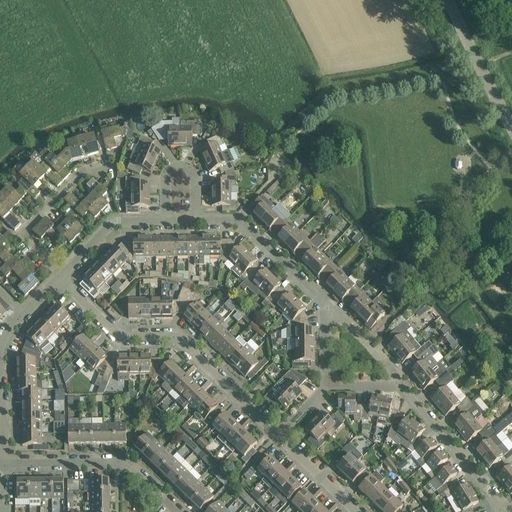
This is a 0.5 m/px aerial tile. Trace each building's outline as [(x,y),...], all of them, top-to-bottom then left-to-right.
[(161,123),(151,129),(154,134),(157,139),(159,141),(159,140),(158,140),(163,137),(164,139),(168,139),(168,142),(168,147),(180,146),(180,127),(179,119),(172,119),(172,122),(161,123)] [(187,127),(180,127),(180,146),(192,146),(192,136),(197,136),(200,137),(202,134),(202,125),(198,122),(187,122),(187,127)] [(110,128),(101,131),(102,134),(102,136),(104,140),(104,143),(106,148),(106,151),(117,148),(121,140),(121,138),(126,136),(129,126),(125,125),(124,128),(111,132),(110,128)] [(85,139),(76,142),(81,158),(98,153),(97,150),(106,148),(104,143),(104,140),(102,136),(96,138),(98,142),(95,142),(93,137),(92,133),(84,136),(85,139)] [(209,147),(199,151),(204,162),(222,154),(219,147),(223,145),(219,135),(206,141),(209,147)] [(138,155),(156,162),(161,152),(151,148),(154,142),(141,136),(137,147),(141,148),(138,155)] [(40,156),(39,157),(43,161),(44,160),(64,180),(70,174),(64,168),(70,162),(73,161),(81,158),(76,142),(71,139),(69,144),(68,144),(68,145),(67,147),(68,150),(70,151),(70,152),(66,153),(58,162),(51,156),(51,151),(46,151),(45,150),(45,151),(40,151),(40,156)] [(222,154),(204,162),(209,173),(219,168),(221,174),(225,172),(234,168),(231,163),(234,162),(232,158),(229,151),(228,151),(222,154)] [(138,155),(133,152),(130,160),(131,160),(127,170),(139,175),(142,169),(151,173),(156,162),(138,155)] [(33,163),(27,169),(39,181),(45,175),(58,187),(64,181),(43,161),(39,157),(33,163)] [(24,179),(18,185),(33,199),(39,193),(33,188),(39,181),(27,169),(21,176),(24,179)] [(211,195),(231,194),(230,187),(235,187),(235,176),(222,176),(222,183),(211,183),(211,195)] [(130,189),(130,196),(150,196),(149,184),(139,184),(139,178),(125,178),(125,189),(130,189)] [(91,197),(88,200),(101,212),(107,205),(101,200),(107,193),(94,181),(88,188),(91,190),(90,192),(90,196),(91,197)] [(277,188),(274,185),(267,192),(269,195),(277,188)] [(48,190),(45,187),(42,190),(48,196),(51,193),(48,190)] [(2,194),(15,207),(27,194),(21,188),(15,194),(8,188),(2,194)] [(0,196),(0,216),(4,221),(15,231),(21,225),(9,213),(15,207),(2,194),(0,196)] [(101,212),(88,200),(82,206),(70,194),(64,201),(70,206),(74,210),(82,218),(88,212),(95,218),(101,212)] [(231,194),(211,195),(212,206),(222,206),(222,212),(236,212),(236,201),(231,201),(231,194)] [(150,207),(150,196),(130,196),(131,203),(126,203),(126,214),(139,214),(139,208),(150,207)] [(253,214),(261,222),(275,208),(262,196),(248,211),(253,215),(253,214)] [(40,206),(34,201),(30,204),(36,210),(40,206)] [(326,201),(320,207),(321,209),(322,210),(328,203),(326,201)] [(275,208),(261,222),(270,230),(269,231),(273,235),(287,220),(291,216),(279,204),(275,208)] [(70,219),(64,225),(76,237),(82,231),(76,225),(82,218),(74,210),(68,217),(70,219)] [(33,232),(41,239),(47,233),(51,237),(57,231),(45,219),(33,232)] [(287,220),(273,235),(277,238),(278,238),(286,246),(299,232),(287,220)] [(70,243),(76,237),(64,225),(58,232),(70,243)] [(0,246),(6,241),(11,235),(8,232),(2,238),(0,235),(0,246)] [(297,258),(304,251),(311,244),(299,232),(286,246),(294,253),(293,254),(297,258)] [(0,246),(0,271),(6,265),(12,259),(6,253),(12,247),(9,244),(15,238),(11,235),(6,241),(0,246)] [(319,236),(311,244),(304,251),(297,258),(301,262),(302,261),(310,269),(323,256),(316,248),(318,248),(324,241),(319,236)] [(359,243),(362,239),(359,236),(354,242),(357,245),(359,243)] [(188,237),(177,238),(177,257),(188,257),(188,237)] [(188,257),(194,257),(194,265),(199,265),(198,237),(188,237),(188,257)] [(209,257),(209,237),(198,237),(199,265),(204,265),(204,257),(209,257)] [(219,260),(222,262),(230,243),(221,243),(220,237),(209,237),(209,257),(219,256),(219,260)] [(145,257),(144,238),(133,238),(133,253),(129,255),(132,262),(135,261),(135,258),(145,257)] [(145,257),(155,257),(155,238),(144,238),(145,257)] [(166,257),(166,238),(155,238),(155,257),(166,257)] [(177,238),(166,238),(166,257),(177,257),(177,238)] [(228,261),(235,267),(249,253),(241,245),(236,250),(230,243),(222,262),(226,263),(228,261)] [(129,264),(132,262),(129,255),(124,244),(118,251),(114,246),(106,255),(120,268),(126,261),(129,264)] [(6,265),(0,271),(6,278),(9,274),(15,274),(19,278),(25,272),(32,264),(26,258),(21,263),(18,260),(21,256),(18,253),(15,256),(12,259),(6,265)] [(235,267),(232,271),(240,279),(241,277),(245,281),(255,271),(251,267),(254,264),(257,261),(249,253),(235,267)] [(112,276),(120,268),(106,255),(98,262),(112,276)] [(323,256),(310,269),(318,277),(317,278),(321,282),(328,275),(335,267),(323,256)] [(98,262),(91,270),(105,284),(112,276),(98,262)] [(380,262),(375,267),(379,271),(384,266),(380,262)] [(25,272),(19,278),(25,284),(19,290),(25,296),(37,284),(31,278),(38,270),(32,264),(25,272)] [(328,275),(321,282),(325,286),(326,285),(334,293),(348,279),(335,267),(328,275)] [(259,275),(255,271),(245,281),(239,286),(244,291),(247,287),(255,295),(257,293),(273,277),(265,269),(259,275)] [(98,291),(105,284),(91,270),(83,278),(88,283),(82,288),(93,300),(100,293),(98,291)] [(378,272),(373,277),(377,282),(383,276),(378,272)] [(259,291),(257,293),(265,301),(261,304),(266,309),(269,305),(279,295),(281,293),(277,289),(278,287),(281,285),(273,277),(259,291)] [(342,301),(346,305),(352,298),(360,291),(364,287),(359,282),(355,286),(348,279),(334,293),(342,301)] [(177,301),(172,301),(173,306),(181,307),(182,303),(188,290),(183,288),(182,288),(177,301)] [(182,303),(181,307),(189,310),(184,316),(183,317),(191,325),(204,310),(200,306),(196,303),(192,296),(193,292),(188,290),(182,303)] [(221,293),(229,300),(232,298),(224,290),(221,293)] [(161,299),(161,319),(173,318),(172,299),(167,299),(167,291),(161,291),(161,299)] [(360,291),(352,298),(346,305),(350,309),(358,316),(372,303),(360,291)] [(279,295),(269,305),(273,309),(276,307),(284,315),(297,301),(289,293),(286,295),(283,299),(279,295)] [(372,303),(358,316),(366,324),(365,325),(370,330),(377,322),(380,319),(389,310),(377,298),(372,303)] [(140,319),(140,299),(128,299),(129,319),(140,319)] [(150,299),(140,299),(140,319),(151,319),(150,299)] [(151,319),(161,319),(161,299),(150,299),(151,319)] [(229,300),(224,306),(232,313),(234,311),(237,308),(229,300)] [(297,301),(284,315),(290,321),(284,328),(285,329),(307,320),(303,311),(305,309),(297,301)] [(56,304),(48,312),(62,326),(70,318),(56,304)] [(204,310),(191,325),(198,332),(212,318),(204,310)] [(48,312),(41,320),(55,334),(62,326),(48,312)] [(212,318),(198,332),(206,340),(220,326),(212,318)] [(41,320),(33,328),(47,341),(55,334),(41,320)] [(285,329),(281,331),(281,340),(295,340),(314,340),(314,328),(310,328),(306,328),(305,326),(309,325),(307,320),(285,329)] [(258,333),(260,330),(253,323),(250,326),(252,328),(258,333)] [(396,340),(387,347),(395,356),(413,340),(418,336),(411,328),(410,329),(404,323),(389,335),(392,338),(394,337),(396,335),(399,338),(396,340)] [(220,326),(206,340),(214,347),(227,333),(220,326)] [(28,338),(24,348),(41,355),(43,352),(41,350),(50,344),(47,341),(33,328),(25,336),(28,338)] [(98,333),(90,341),(89,342),(91,343),(77,357),(85,364),(99,350),(93,344),(101,336),(98,333)] [(214,347),(222,355),(235,341),(227,333),(214,347)] [(89,342),(90,341),(83,335),(69,349),(77,357),(91,343),(89,342)] [(222,355),(229,362),(246,345),(239,337),(235,341),(222,355)] [(295,350),(314,350),(314,340),(295,340),(295,350)] [(420,349),(413,340),(395,356),(402,364),(413,355),(417,359),(432,347),(428,342),(420,349)] [(62,351),(67,346),(64,343),(60,347),(59,348),(62,351)] [(237,370),(251,356),(254,352),(246,345),(229,362),(237,370)] [(431,358),(438,353),(433,346),(432,347),(417,359),(420,364),(409,373),(416,382),(437,365),(431,358)] [(20,358),(16,358),(16,370),(36,369),(41,369),(41,360),(39,360),(41,355),(24,348),(20,358)] [(99,350),(85,364),(93,372),(107,358),(99,350)] [(314,362),(314,350),(295,350),(295,362),(292,362),(292,368),(306,368),(306,362),(314,362)] [(129,375),(140,375),(139,355),(128,356),(129,375)] [(149,377),(152,378),(160,359),(151,359),(151,355),(139,355),(140,375),(149,375),(149,377)] [(129,375),(128,356),(117,356),(118,375),(129,375)] [(255,376),(268,362),(264,359),(261,362),(261,361),(259,363),(251,356),(237,370),(245,378),(251,372),(255,376)] [(160,359),(152,378),(155,380),(159,376),(165,383),(179,369),(171,361),(166,365),(160,359)] [(437,365),(416,382),(424,390),(434,381),(438,386),(452,374),(454,372),(443,359),(437,365)] [(67,367),(61,374),(65,385),(75,375),(67,367)] [(113,370),(108,368),(104,377),(102,381),(108,383),(113,370)] [(36,369),(16,370),(16,380),(36,380),(37,380),(36,369)] [(185,375),(179,369),(165,383),(161,387),(169,394),(173,390),(186,376),(185,375)] [(192,373),(189,370),(185,375),(186,376),(173,390),(181,398),(194,384),(188,378),(192,373)] [(280,388),(294,402),(302,393),(295,386),(299,382),(302,385),(307,379),(291,370),(276,385),(280,388)] [(442,390),(431,399),(438,408),(453,395),(446,387),(456,379),(452,374),(438,386),(442,390)] [(36,380),(16,380),(17,392),(21,392),(21,391),(36,391),(36,390),(36,380)] [(254,383),(249,388),(251,390),(253,392),(258,387),(254,383)] [(184,410),(188,405),(202,391),(200,390),(194,384),(181,398),(176,402),(184,410)] [(496,384),(491,388),(494,392),(495,393),(500,389),(496,384)] [(196,413),(210,399),(204,393),(208,388),(205,385),(200,390),(202,391),(188,405),(196,413)] [(294,402),(280,388),(274,394),(271,391),(263,398),(273,408),(278,403),(285,411),(294,402)] [(36,391),(21,391),(21,392),(22,402),(41,402),(41,390),(36,390),(36,391)] [(59,390),(55,390),(55,402),(60,401),(64,401),(64,394),(63,390),(59,390)] [(453,395),(438,408),(445,417),(456,407),(460,412),(471,403),(467,398),(460,404),(453,395)] [(354,421),(362,421),(362,406),(355,406),(355,396),(344,396),(344,397),(338,397),(338,398),(336,400),(338,402),(338,409),(341,409),(345,415),(345,416),(354,415),(354,421)] [(370,406),(362,406),(362,421),(368,421),(369,416),(378,418),(382,399),(372,397),(370,406)] [(79,398),(68,398),(68,404),(73,404),(73,409),(79,409),(79,403),(79,398)] [(194,415),(206,427),(216,416),(212,412),(218,407),(210,399),(196,413),(194,415)] [(392,401),(382,399),(378,418),(387,419),(386,425),(392,426),(395,421),(398,412),(390,410),(392,401)] [(55,402),(54,402),(54,412),(64,412),(64,401),(60,401),(55,402)] [(464,416),(453,425),(460,434),(475,422),(481,416),(484,414),(474,402),(473,401),(471,403),(460,412),(464,416)] [(41,402),(22,402),(22,413),(41,413),(41,402)] [(164,404),(161,408),(166,413),(169,409),(164,404)] [(321,412),(313,421),(326,434),(331,438),(336,432),(335,432),(343,424),(342,423),(345,421),(338,411),(334,415),(333,415),(329,419),(321,412)] [(41,413),(22,413),(22,424),(41,423),(41,413)] [(225,413),(212,426),(221,434),(233,421),(225,413)] [(479,448),(474,451),(482,460),(497,448),(501,444),(496,437),(511,423),(511,419),(509,416),(493,429),(482,438),(485,442),(479,448)] [(401,425),(395,421),(392,426),(388,435),(393,439),(396,434),(403,440),(415,424),(407,418),(401,425)] [(233,421),(221,434),(217,438),(224,446),(241,429),(242,431),(242,430),(246,426),(243,423),(239,427),(233,421)] [(326,434),(313,421),(304,429),(312,437),(307,441),(317,451),(325,443),(321,440),(326,434)] [(475,422),(460,434),(467,443),(478,434),(482,438),(493,429),(489,424),(482,430),(475,422)] [(41,423),(22,424),(22,434),(42,434),(41,423)] [(403,440),(400,444),(412,454),(424,443),(418,438),(424,431),(415,424),(403,440)] [(68,426),(68,445),(80,444),(80,425),(68,426)] [(91,425),(80,425),(80,444),(92,444),(91,425)] [(91,425),(92,444),(103,444),(103,425),(91,425)] [(114,425),(103,425),(103,444),(115,444),(114,425)] [(114,425),(115,444),(126,444),(126,442),(131,442),(134,437),(133,436),(126,437),(126,425),(114,425)] [(232,453),(236,449),(237,448),(249,436),(242,430),(242,431),(241,429),(224,446),(232,453)] [(198,436),(194,431),(190,436),(194,440),(198,436)] [(134,437),(131,442),(132,442),(136,446),(134,447),(143,455),(156,442),(147,433),(139,442),(134,437)] [(42,434),(22,434),(22,446),(42,445),(42,434)] [(257,444),(249,436),(237,448),(236,449),(244,457),(241,460),(246,464),(250,460),(245,456),(257,444)] [(197,443),(205,451),(209,447),(201,439),(197,443)] [(430,439),(424,443),(412,454),(411,455),(421,468),(426,464),(433,458),(429,453),(436,447),(430,439)] [(151,463),(164,450),(156,442),(143,455),(151,463)] [(497,448),(482,460),(489,469),(500,460),(504,464),(511,457),(511,449),(508,452),(501,444),(497,448)] [(348,448),(345,451),(335,461),(340,465),(336,468),(344,476),(357,463),(351,457),(354,454),(348,448)] [(151,463),(159,471),(172,458),(164,450),(151,463)] [(433,458),(426,464),(432,471),(427,475),(432,481),(444,471),(440,466),(447,460),(440,452),(433,458)] [(266,461),(261,457),(250,469),(255,473),(258,471),(265,478),(278,465),(270,457),(266,461)] [(507,468),(496,478),(503,486),(511,479),(511,457),(504,464),(507,468)] [(180,466),(172,458),(159,471),(167,479),(180,466)] [(405,460),(396,468),(399,472),(409,464),(405,460)] [(361,483),(367,478),(371,474),(367,469),(365,471),(357,463),(344,476),(352,484),(357,479),(361,483)] [(278,465),(265,478),(262,482),(269,489),(285,473),(287,474),(291,470),(288,467),(284,471),(278,465)] [(167,479),(175,487),(188,474),(180,466),(167,479)] [(444,471),(432,481),(429,484),(439,497),(443,493),(453,485),(449,480),(457,474),(450,466),(444,471)] [(366,498),(379,485),(384,480),(375,472),(358,490),(366,498)] [(275,499),(281,493),(293,480),(287,474),(285,473),(269,489),(267,491),(275,499)] [(175,487),(183,495),(197,481),(188,474),(175,487)] [(511,479),(503,486),(511,495),(511,493),(511,479)] [(40,481),(40,500),(52,500),(52,480),(40,481)] [(63,480),(52,480),(52,500),(64,499),(63,480)] [(109,480),(90,480),(90,492),(109,492),(109,480)] [(289,501),(302,488),(293,480),(281,493),(289,501)] [(17,499),(14,499),(15,506),(29,506),(29,500),(29,481),(17,481),(17,499)] [(40,481),(29,481),(29,500),(40,500),(40,481)] [(205,489),(197,481),(183,495),(192,503),(205,489)] [(443,493),(447,499),(452,507),(456,504),(473,494),(467,485),(459,490),(455,483),(453,485),(443,493)] [(366,498),(374,505),(387,492),(379,485),(366,498)] [(192,503),(200,511),(213,498),(205,489),(192,503)] [(254,490),(250,494),(258,502),(262,497),(254,490)] [(311,497),(304,491),(292,504),(300,511),(312,499),(314,500),(318,496),(315,493),(311,497)] [(109,492),(90,492),(90,503),(109,503),(109,492)] [(381,511),(382,511),(395,500),(387,492),(374,505),(381,511)] [(243,493),(239,496),(244,501),(247,504),(251,500),(247,497),(243,493)] [(473,494),(456,504),(461,511),(460,511),(472,511),(470,508),(478,503),(473,494)] [(300,511),(299,511),(314,511),(320,506),(319,505),(320,504),(317,501),(316,502),(314,500),(312,499),(300,511)] [(398,511),(403,508),(395,500),(382,511),(398,511)] [(207,511),(224,511),(226,510),(218,502),(207,511)] [(109,511),(109,503),(90,503),(90,511),(109,511)]
